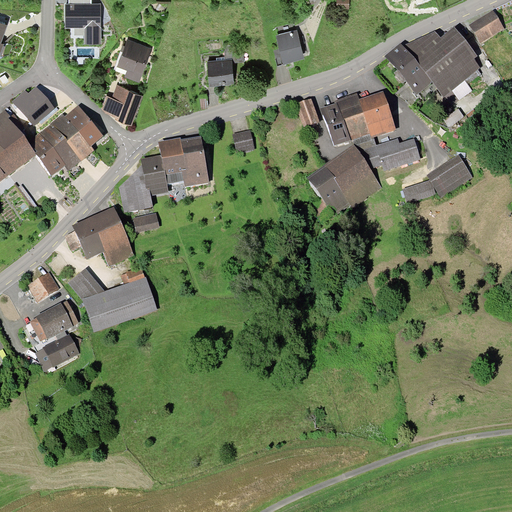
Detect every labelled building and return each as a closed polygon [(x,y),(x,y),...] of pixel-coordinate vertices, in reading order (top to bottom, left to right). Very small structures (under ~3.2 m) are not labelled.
[(349,0),(336,0),(336,8),(349,9),(349,0)] [(68,4),(65,4),(65,28),(84,28),(84,45),(101,45),(101,3),(92,4),(68,4)] [(493,10),(469,25),(480,44),(505,29),(493,10)] [(400,43),(385,56),(416,95),(432,82),(444,98),(481,67),(475,59),(478,56),(455,27),(441,37),(435,30),(403,45),(400,43)] [(297,30),(276,36),(283,64),(304,58),(297,30)] [(152,48),(127,40),(117,67),(127,70),(124,77),(139,82),(152,48)] [(217,60),(207,61),(209,87),(234,85),(232,59),(225,60),(217,60)] [(9,80),(5,75),(0,77),(0,78),(3,84),(9,80)] [(107,96),(101,110),(116,116),(115,119),(131,126),(144,96),(117,85),(112,98),(107,96)] [(25,90),(12,102),(34,126),(55,108),(36,86),(28,93),(25,90)] [(360,99),(359,99),(370,134),(372,138),(374,137),(397,130),(384,91),(360,99)] [(335,103),(320,108),(334,145),(351,140),(351,141),(354,140),(370,134),(359,99),(360,99),(357,93),(334,101),(335,103)] [(312,98),(296,103),(304,127),(319,121),(312,98)] [(63,113),(51,124),(81,160),(82,161),(95,150),(91,146),(103,136),(78,106),(66,116),(63,113)] [(5,110),(0,113),(0,181),(37,154),(28,142),(9,117),(10,116),(5,110)] [(81,160),(51,124),(28,142),(37,154),(51,176),(66,165),(69,170),(81,160)] [(251,130),(232,134),(236,152),(255,148),(251,130)] [(370,134),(354,140),(355,146),(370,169),(382,165),(384,171),(421,160),(414,138),(400,143),(398,138),(377,145),(374,137),(372,138),(370,134)] [(161,155),(141,159),(142,164),(146,189),(150,188),(151,195),(169,192),(168,183),(184,180),(185,187),(210,183),(201,136),(181,139),(180,137),(158,142),(161,155)] [(355,146),(354,144),(307,178),(334,216),(351,205),(353,209),(382,188),(370,169),(355,146)] [(473,177),(459,155),(426,176),(429,180),(434,187),(441,198),(473,177)] [(146,189),(142,164),(119,187),(124,212),(153,207),(151,195),(150,188),(146,189)] [(429,180),(403,189),(408,205),(436,195),(434,187),(429,180)] [(114,207),(72,225),(75,231),(64,236),(71,251),(82,247),(87,259),(103,253),(109,266),(135,256),(114,207)] [(156,213),(133,218),(136,233),(160,228),(156,213)] [(121,275),(124,284),(145,277),(141,267),(126,272),(126,273),(121,275)] [(68,282),(82,299),(105,291),(86,268),(68,282)] [(49,272),(27,286),(38,302),(60,289),(49,272)] [(105,291),(82,299),(94,332),(158,310),(146,277),(145,277),(124,284),(105,291)] [(79,323),(67,300),(61,303),(36,316),(37,318),(30,321),(40,342),(47,338),(48,340),(79,323)] [(80,354),(69,334),(43,347),(43,349),(35,353),(44,371),(53,367),(53,368),(80,354)]
